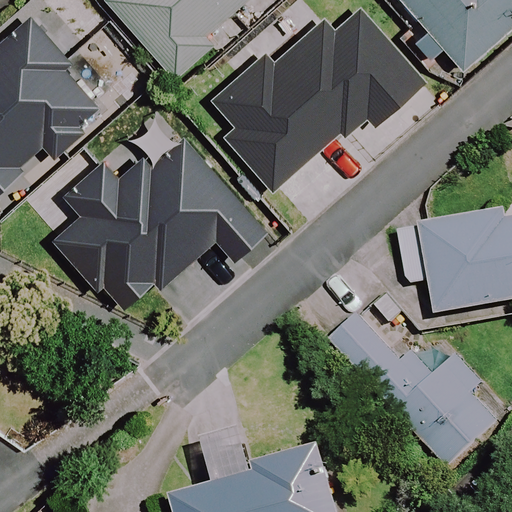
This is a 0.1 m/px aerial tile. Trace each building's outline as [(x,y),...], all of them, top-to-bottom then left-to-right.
[(212,34),(252,0),(114,0),(180,78),(220,44),(212,34)] [(430,73),(364,0),(363,0),(339,22),(327,9),(278,53),(269,43),(213,93),(237,119),(226,129),(276,185),(343,125),(348,130),(369,111),(377,120),(430,73)] [(511,0),(419,0),(436,19),(420,33),(437,52),(451,39),(470,61),(511,24),(511,0)] [(121,57),(75,4),(39,36),(49,47),(14,77),(56,126),(87,99),(81,92),(121,57)] [(0,285),(23,243),(83,308),(121,272),(86,234),(124,198),(68,137),(54,150),(0,92),(0,285)] [(511,305),(511,222),(508,224),(507,215),(398,235),(407,288),(429,285),(435,319),(511,305)] [(419,357),(398,335),(384,347),(360,320),(334,344),(448,469),(504,417),(436,342),(419,357)] [(336,511),(319,454),(172,499),(175,511),(336,511)]
